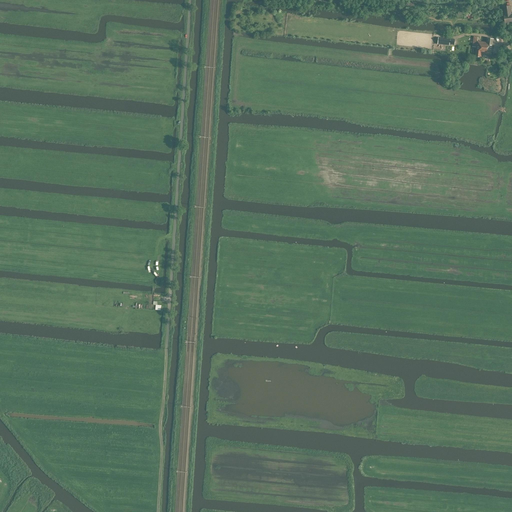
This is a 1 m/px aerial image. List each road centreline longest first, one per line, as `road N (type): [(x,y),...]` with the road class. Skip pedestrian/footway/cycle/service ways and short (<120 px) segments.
road 1 (track): [(158,511),(168,343)]
road 2 (unclassified): [(182,125),(191,0)]
